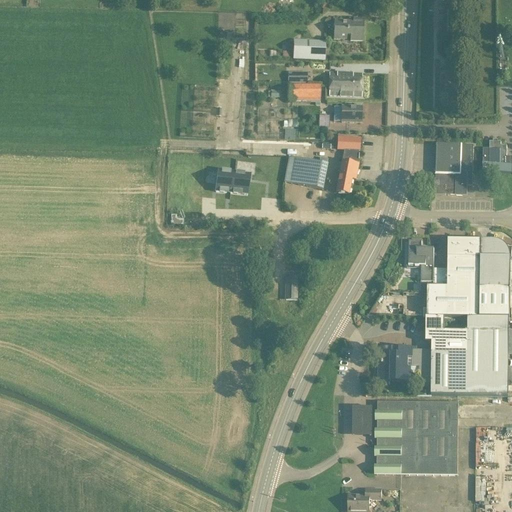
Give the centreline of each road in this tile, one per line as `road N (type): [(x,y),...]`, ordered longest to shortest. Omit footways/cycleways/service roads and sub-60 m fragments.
road 1 (secondary): [(258,511),(287,412),(388,217)]
road 2 (secondary): [(388,217),(399,166),(405,0)]
road 3 (residential): [(271,268),(275,244),(293,224),(388,217)]
road 4 (unclassified): [(511,218),(388,217)]
